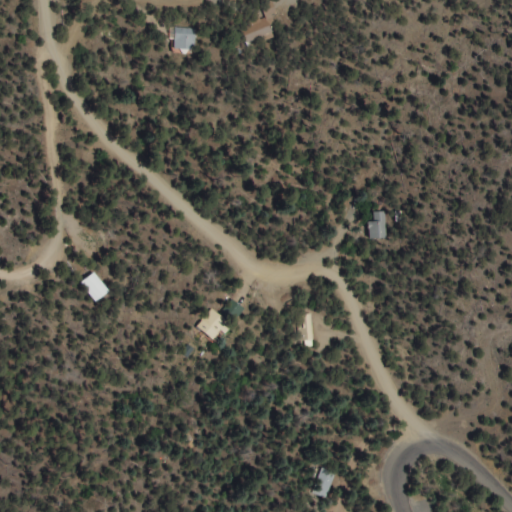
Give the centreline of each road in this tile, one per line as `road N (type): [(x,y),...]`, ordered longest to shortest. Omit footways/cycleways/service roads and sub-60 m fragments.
road 1 (residential): [(34,0),(43,53),(151,178),(264,282)]
road 2 (residential): [(54,64),(63,233),(43,266),(0,271)]
road 3 (residential): [(325,260),(419,438)]
road 4 (residential): [(43,53),(103,0),(182,0)]
